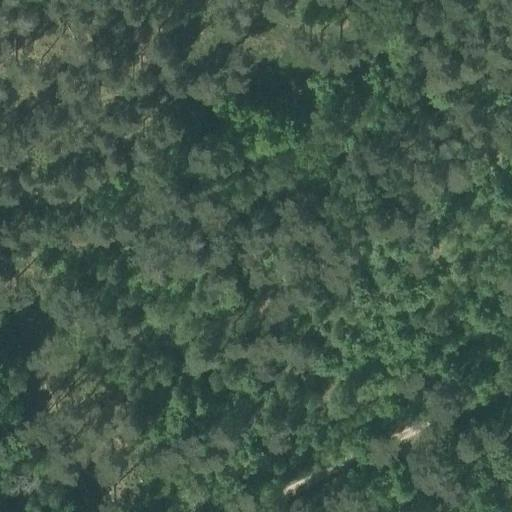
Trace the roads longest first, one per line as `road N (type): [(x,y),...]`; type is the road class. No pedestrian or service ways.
road 1 (track): [(82,511),(0,356)]
road 2 (track): [(247,511),(399,433)]
road 3 (track): [(399,433),(511,381)]
